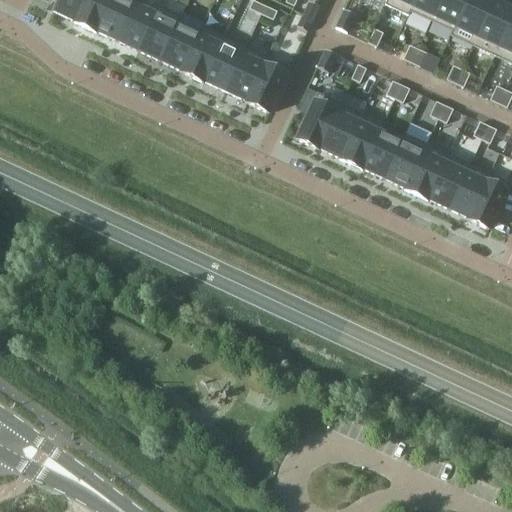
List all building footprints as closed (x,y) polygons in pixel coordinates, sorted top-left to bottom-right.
[(59,0),(52,14),(73,24),(74,24),(85,0),(59,0)] [(73,24),(73,25),(95,35),(96,34),(95,34),(110,0),(85,0),(74,24),(73,24)] [(110,0),(95,34),(96,34),(115,43),(133,7),(134,7),(136,0),(110,0)] [(286,0),(285,5),(293,9),(297,0),(286,0)] [(386,3),(384,7),(407,18),(409,14),(409,13),(414,0),(388,0),(387,3),(386,3)] [(414,0),(409,13),(409,14),(430,24),(441,0),(414,0)] [(441,0),(430,24),(451,33),(452,34),(467,0),(441,0)] [(451,33),(449,38),(472,48),(493,3),(487,0),(467,0),(452,34),(451,33)] [(252,3),(248,12),(260,17),(264,8),(252,3)] [(511,11),(493,3),(472,48),(494,58),(511,19),(511,11)] [(308,4),(302,17),(312,22),(318,9),(308,4)] [(133,7),(115,43),(137,54),(154,17),(154,16),(134,7),(133,7)] [(154,17),(137,54),(159,64),(176,27),(177,27),(181,19),(158,8),(154,16),(154,17)] [(264,8),(260,17),(272,23),(276,14),(264,8)] [(343,12),(335,31),(346,36),(355,18),(343,12)] [(302,17),(296,30),(306,35),(312,22),(302,17)] [(511,19),(494,58),(511,67),(511,19)] [(176,27),(159,64),(180,74),(198,37),(197,37),(177,27),(176,27)] [(180,74),(179,75),(203,86),(203,84),(202,84),(224,39),(201,28),(197,37),(198,37),(180,74)] [(374,32),(367,46),(376,50),(382,36),(374,32)] [(224,39),(202,84),(203,84),(224,94),(245,49),(224,39)] [(409,48),(402,62),(410,66),(417,52),(409,48)] [(245,49),(224,94),(245,104),(246,104),(267,59),(245,49)] [(324,52),(316,71),(327,76),(336,58),(324,52)] [(417,52),(410,66),(419,70),(426,56),(417,52)] [(245,104),(244,105),(268,116),(290,69),(267,59),(246,104),(245,104)] [(455,62),(452,68),(460,72),(463,66),(455,62)] [(357,67),(350,81),(359,86),(365,72),(357,67)] [(452,68),(445,83),(454,86),(460,72),(452,68)] [(460,72),(454,86),(462,90),(469,76),(460,72)] [(392,84),(385,98),(394,102),(400,88),(392,84)] [(400,88),(394,102),(402,106),(409,92),(400,88)] [(496,89),(489,103),(497,107),(504,93),(496,89)] [(511,96),(504,93),(497,107),(506,111),(511,97),(511,96)] [(317,95),(295,142),(318,153),(318,151),(317,151),(339,106),(317,95)] [(435,104),(429,118),(437,122),(444,108),(435,104)] [(339,106),(317,151),(318,151),(338,161),(339,161),(361,116),(339,106)] [(444,108),(437,122),(446,126),(452,112),(444,108)] [(338,161),(338,162),(361,173),(362,172),(361,171),(378,135),(379,135),(383,127),(361,116),(339,161),(338,161)] [(479,125),(472,139),(481,143),(487,128),(479,125)] [(487,128),(481,143),(489,147),(496,132),(487,128)] [(378,135),(361,171),(362,172),(383,182),(400,145),(399,145),(379,135),(378,135)] [(400,145),(383,182),(404,191),(405,192),(426,146),(403,136),(399,145),(400,145)] [(404,191),(403,192),(427,203),(427,202),(426,202),(447,156),(426,146),(405,192),(404,191)] [(447,156),(426,202),(427,202),(448,212),(469,167),(447,156)] [(469,167),(448,212),(467,221),(489,176),(469,167)] [(467,221),(466,222),(488,232),(509,185),(489,176),(467,221)]
